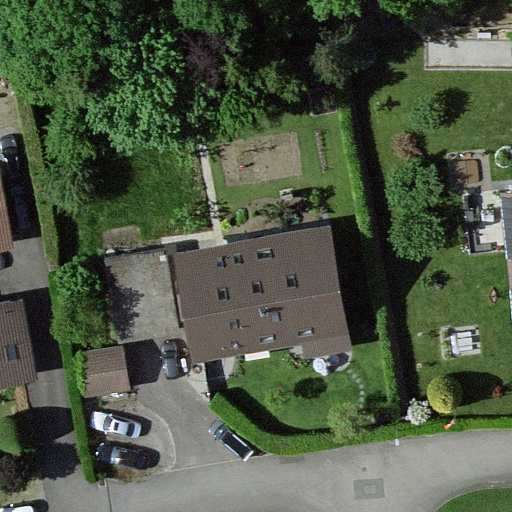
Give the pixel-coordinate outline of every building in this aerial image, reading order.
[(310,80),(314,108),(335,104),(331,77),(310,80)] [(0,167),(0,241),(13,239),(0,167)] [(511,172),(495,174),(511,330),(511,329),(511,172)] [(334,218),(175,239),(191,353),(349,332),(334,218)] [(106,253),(119,335),(177,325),(163,244),(106,253)] [(0,374),(32,368),(18,292),(0,294),(0,374)] [(123,340),(79,347),(86,391),(131,384),(123,340)]
